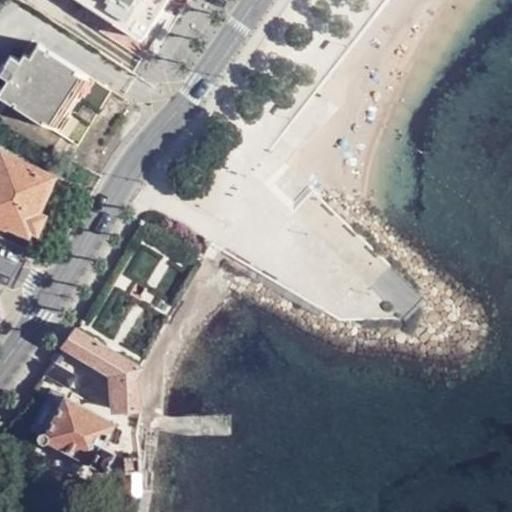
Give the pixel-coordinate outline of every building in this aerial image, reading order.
[(82,0),(143,40),(169,0),(82,0)] [(15,67),(0,92),(57,128),(93,74),(41,40),(32,52),(26,50),(22,57),(13,51),(6,62),(15,67)] [(0,221),(6,224),(7,221),(29,231),(31,229),(32,229),(33,228),(35,228),(36,226),(38,227),(42,217),(40,216),(42,213),(39,211),(41,208),(40,207),(53,174),(0,151),(0,221)] [(392,270),(373,292),(406,321),(425,299),(392,270)] [(144,366),(77,327),(63,346),(110,374),(115,408),(144,406),(138,377),(144,366)] [(54,364),(48,373),(68,387),(74,378),(54,364)] [(106,441),(116,422),(65,397),(51,390),(31,432),(41,436),(41,437),(41,438),(41,439),(41,440),(42,441),(43,441),(44,442),(46,442),(48,441),(49,439),(95,461),(95,462),(95,463),(95,464),(96,465),(97,465),(98,465),(99,465),(100,464),(101,463),(107,467),(116,449),(106,444),(108,441),(106,441)] [(143,471),(142,454),(127,456),(129,470),(143,471)] [(129,470),(129,494),(142,494),(143,471),(129,470)]
